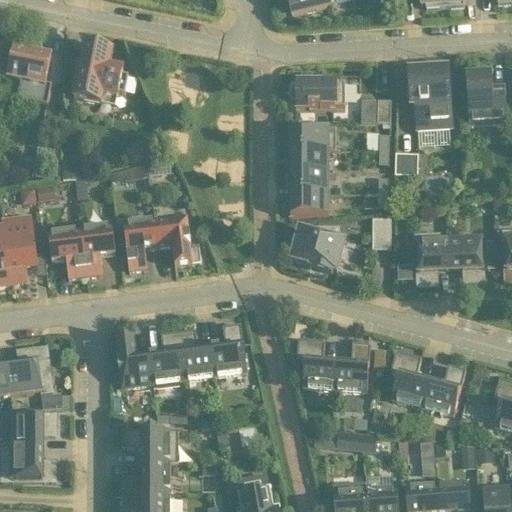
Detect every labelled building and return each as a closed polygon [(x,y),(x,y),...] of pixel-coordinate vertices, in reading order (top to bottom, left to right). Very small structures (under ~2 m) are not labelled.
[(286,0),(292,20),(351,5),(349,0),(286,0)] [(420,0),(421,9),(426,9),(426,13),(445,11),(444,0),(420,0)] [(444,0),(445,11),(464,10),(464,7),(469,6),(468,0),(444,0)] [(511,0),(492,0),(493,5),(498,4),(498,8),(511,7),(511,0)] [(36,57),(37,52),(15,48),(8,82),(20,85),(17,103),(48,109),(52,88),(45,87),(51,60),(36,57)] [(109,70),(112,54),(85,48),(74,102),(101,107),(103,98),(117,101),(118,96),(124,98),(128,79),(122,78),(123,73),(109,70)] [(448,72),(408,74),(410,110),(415,109),(416,133),(418,133),(449,131),(451,131),(448,72)] [(479,74),(466,75),(469,129),(505,127),(504,108),(504,99),(492,100),(490,77),(479,78),(479,74)] [(322,85),(296,85),(295,110),(345,110),(345,85),(338,85),(338,80),(322,80),(322,85)] [(377,116),(377,128),(390,128),(391,105),(378,105),(377,116)] [(60,135),(60,116),(49,114),(46,133),(60,135)] [(290,132),(290,154),(329,154),(329,156),(336,156),(336,132),(290,132)] [(379,153),(379,155),(389,155),(390,140),(379,140),(379,153)] [(58,154),(40,152),(34,181),(56,185),(58,154)] [(329,177),(329,156),(329,154),(290,154),(290,177),(329,177)] [(389,170),(389,155),(379,155),(379,170),(389,170)] [(418,159),(395,158),(395,180),(417,180),(418,159)] [(160,166),(149,167),(150,181),(161,180),(160,166)] [(84,167),(63,167),(63,185),(84,185),(84,167)] [(148,168),(123,175),(124,186),(149,183),(148,168)] [(329,199),(329,177),(290,177),(290,199),(329,199)] [(378,183),(378,198),(388,198),(389,183),(378,183)] [(88,204),(86,185),(75,187),(77,205),(88,204)] [(464,185),(464,201),(476,201),(476,185),(464,185)] [(52,192),(38,194),(40,205),(54,203),(52,192)] [(22,197),(24,209),(36,208),(34,195),(22,197)] [(388,213),(388,198),(378,198),(377,213),(388,213)] [(329,221),(329,199),(290,199),(290,221),(329,221)] [(447,209),(448,217),(460,215),(458,207),(447,209)] [(436,220),(448,217),(447,209),(435,211),(436,220)] [(187,220),(155,224),(158,252),(172,250),(175,270),(201,267),(199,251),(191,252),(187,220)] [(2,225),(3,231),(10,287),(26,285),(24,270),(35,268),(30,221),(2,225)] [(158,252),(155,224),(123,228),(127,259),(129,276),(147,274),(144,254),(158,252)] [(373,253),(390,253),(390,224),(373,224),(373,253)] [(112,230),(80,234),(86,281),(102,279),(100,259),(115,257),(112,230)] [(0,288),(10,287),(3,231),(0,231),(0,288)] [(293,239),(289,256),(292,257),(290,264),(317,271),(317,273),(332,277),(332,275),(337,277),(342,258),(346,245),(338,243),(338,233),(318,232),(316,237),(299,232),(297,240),(293,239)] [(86,281),(80,234),(48,238),(51,265),(66,264),(69,283),(86,281)] [(511,236),(503,237),(505,286),(511,286),(511,236)] [(438,271),(450,270),(449,245),(439,246),(439,240),(416,241),(418,290),(438,289),(438,271)] [(481,244),(449,245),(450,270),(463,270),(463,288),(483,287),(481,244)] [(397,283),(412,283),(412,270),(397,270),(397,283)] [(288,322),(286,334),(294,335),(297,324),(288,322)] [(225,351),(211,353),(215,381),(247,377),(241,329),(223,332),(225,351)] [(184,385),(215,381),(211,353),(198,355),(195,335),(178,337),(184,385)] [(184,385),(178,337),(161,339),(163,359),(149,361),(153,389),(184,385)] [(122,393),(153,389),(149,361),(135,362),(133,343),(115,345),(122,393)] [(303,392),(335,394),(337,367),(323,366),(325,346),(298,344),(297,364),(305,365),(303,392)] [(337,367),(335,394),(367,397),(371,349),(353,348),(351,368),(337,367)] [(19,374),(7,376),(10,401),(52,395),(47,352),(16,356),(19,374)] [(384,376),(386,355),(375,354),(373,375),(384,376)] [(391,404),(422,413),(429,385),(416,382),(421,363),(396,356),(391,376),(398,378),(391,404)] [(429,385),(422,413),(453,421),(466,374),(448,370),(443,389),(429,385)] [(0,402),(10,401),(7,376),(0,376),(0,402)] [(494,432),(511,436),(511,386),(499,383),(494,403),(502,405),(494,432)] [(70,413),(70,400),(62,400),(62,412),(70,413)] [(232,415),(220,416),(221,425),(233,424),(232,415)] [(213,425),(221,425),(220,416),(208,417),(209,424),(213,424),(213,425)] [(3,420),(2,452),(37,453),(37,440),(55,440),(55,420),(3,420)] [(123,428),(123,420),(111,420),(111,428),(123,428)] [(157,428),(169,428),(170,420),(157,420),(157,428)] [(378,437),(381,424),(371,422),(368,435),(378,437)] [(213,425),(213,424),(209,424),(201,425),(201,433),(214,433),(213,425)] [(366,425),(356,424),(355,432),(366,433),(366,425)] [(453,447),(456,436),(448,434),(445,445),(453,447)] [(170,467),(170,468),(178,468),(178,435),(122,435),(122,453),(142,453),(142,467),(170,467)] [(216,436),(218,448),(228,446),(226,435),(216,436)] [(337,454),(361,457),(360,439),(339,436),(337,454)] [(377,441),(360,439),(361,457),(375,459),(377,441)] [(433,463),(432,446),(419,447),(421,464),(433,463)] [(436,461),(445,461),(444,448),(436,448),(436,461)] [(473,462),(472,451),(460,451),(461,462),(473,462)] [(494,466),(492,451),(477,452),(478,467),(494,466)] [(37,465),(37,453),(2,452),(2,485),(55,486),(55,465),(37,465)] [(215,480),(223,479),(221,466),(213,468),(202,468),(203,480),(215,480)] [(170,498),(170,468),(170,467),(142,467),(142,481),(122,481),(122,498),(170,498)] [(366,511),(365,496),(365,495),(365,487),(332,490),(333,511),(366,511)] [(470,511),(469,488),(437,490),(438,511),(470,511)] [(438,511),(437,490),(405,492),(406,511),(438,511)] [(511,511),(511,495),(507,496),(507,490),(484,492),(485,511),(511,511)] [(398,511),(397,493),(365,495),(365,496),(366,511),(398,511)] [(270,511),(268,495),(240,500),(242,511),(270,511)] [(170,511),(170,498),(122,498),(122,511),(170,511)] [(216,511),(223,511),(221,499),(213,500),(215,511),(216,511)]
